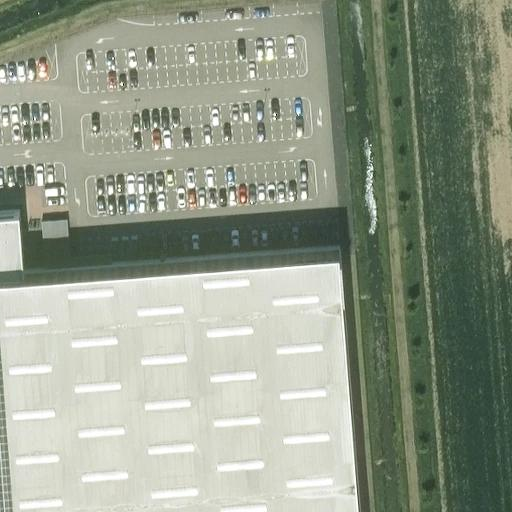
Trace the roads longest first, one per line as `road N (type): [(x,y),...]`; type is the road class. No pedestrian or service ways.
road 1 (unknown): [(0,163),(73,157),(85,164),(102,217),(290,206)]
road 2 (unknown): [(0,100),(286,89)]
